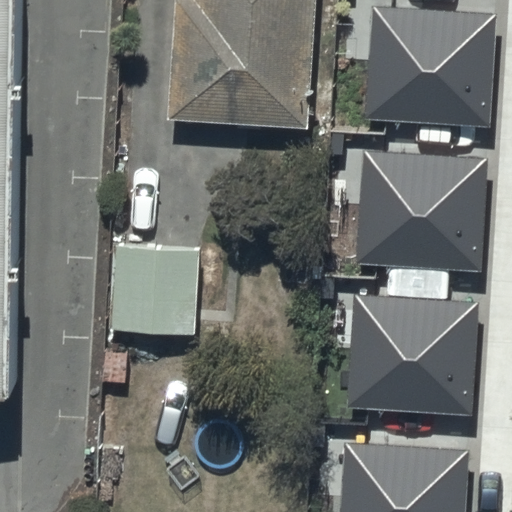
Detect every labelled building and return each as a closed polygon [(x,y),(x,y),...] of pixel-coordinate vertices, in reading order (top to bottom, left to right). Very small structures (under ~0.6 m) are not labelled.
[(0,0),(0,375),(15,376),(18,0),(0,0)] [(180,0),(171,115),(317,126),(326,0),(180,0)] [(501,0),(357,0),(356,27),(453,30),(451,77),(497,78),(501,0)] [(467,178),(425,176),(422,262),(463,263),(462,305),(511,306),(511,175),(467,174),(467,178)] [(208,247),(118,241),(112,331),(202,337),(208,247)]
